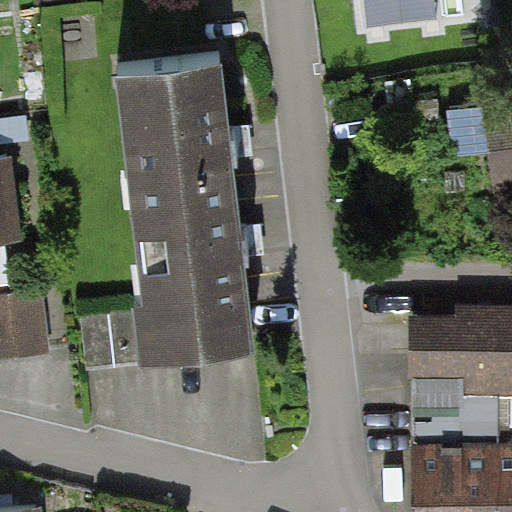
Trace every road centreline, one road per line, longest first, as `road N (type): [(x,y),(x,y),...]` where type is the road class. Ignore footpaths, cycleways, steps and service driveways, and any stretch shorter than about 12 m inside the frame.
road 1 (residential): [(296,0),(356,511)]
road 2 (residential): [(353,511),(0,434)]
